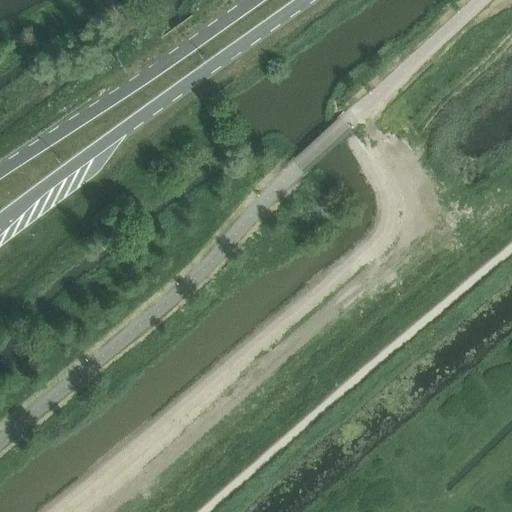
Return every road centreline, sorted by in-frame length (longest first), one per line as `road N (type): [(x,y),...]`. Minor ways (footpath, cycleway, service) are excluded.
road 1 (primary): [(0,226),(307,0)]
road 2 (primary): [(257,0),(0,172)]
